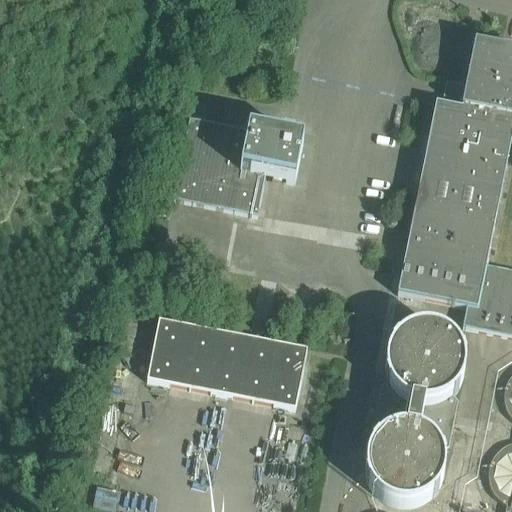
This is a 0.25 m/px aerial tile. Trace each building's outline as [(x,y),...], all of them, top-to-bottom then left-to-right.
[(447,108),(436,106),(398,299),(467,313),(463,333),(511,343),(511,277),(485,272),(511,136),(511,56),(474,49),(466,93),(451,90),(447,108)] [(303,147),(189,124),(173,204),(257,221),(265,182),(294,188),(303,147)] [(307,355),(158,326),(146,386),(295,415),(307,355)] [(463,378),(464,370),(463,363),(460,355),(457,349),(452,343),(446,338),(439,334),(432,332),(424,332),(417,332),(409,335),(403,338),(397,343),(392,349),(389,356),(386,363),(386,371),(387,378),(389,386),(389,387),(391,390),(393,392),(393,393),(395,396),(397,398),(403,403),(410,406),(417,409),(425,409),(433,408),(439,407),(440,406),(443,405),(446,403),(447,403),(448,401),(450,399),(451,399),(452,398),(457,392),(461,385),(463,378)] [(377,414),(372,437),(377,445),(380,442),(383,440),(386,439),(389,437),(392,436),(395,435),(399,434),(402,434),(406,434),(417,436),(421,438),(424,439),(427,441),(429,443),(431,446),(432,446),(434,448),(436,451),(436,452),(438,454),(439,457),(447,452),(451,429),(456,407),(451,399),(450,399),(448,401),(447,403),(446,403),(443,405),(440,406),(439,407),(436,408),(433,409),(430,409),(426,410),(423,410),(411,407),(408,406),(405,405),(402,403),(399,401),(397,398),(395,396),(393,393),(393,392),(391,390),(389,387),(381,392),(377,414)] [(442,474),(442,473),(442,467),(440,459),(439,457),(438,454),(436,452),(436,451),(434,448),(432,446),(431,446),(425,441),(418,437),(410,435),(405,434),(398,435),(390,437),(383,440),(380,442),(377,445),(372,451),(368,458),(366,465),(365,472),(366,479),(368,487),(372,494),(376,500),(383,505),(388,508),(398,511),(404,511),(410,511),(420,508),(425,505),(431,501),(436,494),(440,487),(442,481),(442,474)] [(511,452),(511,453),(505,457),(501,462),(498,468),(495,474),(494,481),(495,487),(497,493),(500,500),(503,505),(507,508),(511,511),(511,452)]
